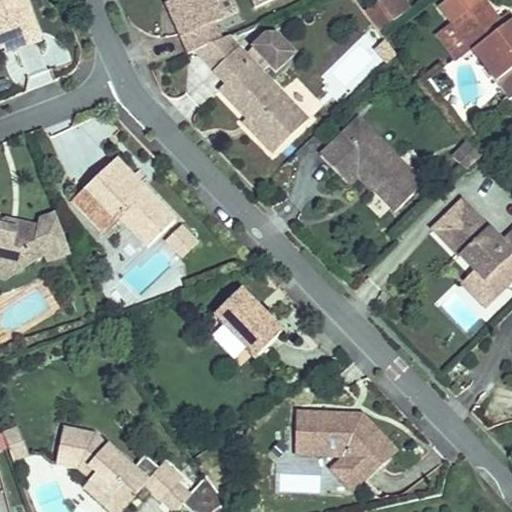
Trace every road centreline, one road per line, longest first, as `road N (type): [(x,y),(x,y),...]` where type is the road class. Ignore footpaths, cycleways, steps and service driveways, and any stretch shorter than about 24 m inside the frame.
road 1 (residential): [(511,483),(125,81)]
road 2 (residential): [(0,129),(125,81)]
